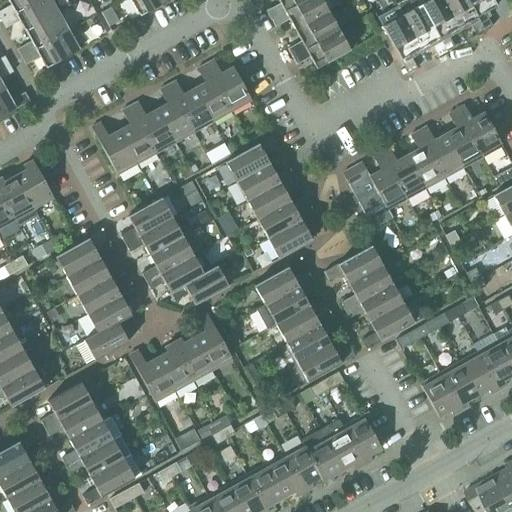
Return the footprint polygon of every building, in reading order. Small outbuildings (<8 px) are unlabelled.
[(0,11),(0,17),(2,20),(38,0),(8,0),(11,5),(0,11)] [(20,20),(26,31),(59,12),(51,0),(38,0),(2,20),(6,28),(20,20)] [(131,0),(140,16),(168,0),(131,0)] [(267,11),(271,19),(304,0),(278,0),(280,3),(267,11)] [(289,19),(295,30),(329,11),(322,0),(304,0),(271,19),(276,27),(289,19)] [(443,0),(428,0),(421,4),(447,51),(455,47),(448,33),(458,27),(443,0)] [(468,0),(443,0),(458,27),(469,21),(477,35),(485,30),(468,0)] [(493,0),(468,0),(485,30),(493,26),(485,12),(497,6),(493,0)] [(421,4),(402,15),(421,48),(431,42),(439,56),(447,51),(421,4)] [(397,6),(377,17),(408,73),(417,68),(410,54),(421,48),(402,15),(397,6)] [(288,48),(292,56),(340,30),(329,11),(295,30),(301,41),(288,48)] [(17,49),(22,57),(69,31),(59,12),(26,31),(31,41),(17,49)] [(340,30),(292,56),(297,65),(310,57),(317,69),(351,50),(340,30)] [(69,31),(22,57),(26,64),(40,57),(46,68),(79,50),(69,31)] [(0,68),(9,64),(5,56),(0,58),(0,68)] [(214,60),(206,64),(232,111),(251,100),(233,67),(221,73),(214,60)] [(0,68),(0,92),(5,90),(0,80),(0,78),(13,71),(9,64),(0,68)] [(205,82),(194,88),(213,122),(232,111),(206,64),(197,69),(205,82)] [(176,81),(168,85),(194,132),(213,122),(194,88),(183,94),(176,81)] [(167,103),(156,109),(175,143),(194,132),(168,85),(160,90),(167,103)] [(5,90),(0,92),(0,117),(30,101),(25,92),(11,100),(5,90)] [(138,102),(130,106),(156,153),(175,143),(156,109),(146,115),(138,102)] [(464,105),(456,110),(483,157),(502,146),(484,112),(472,119),(464,105)] [(130,124),(119,130),(137,164),(156,153),(130,106),(122,111),(130,124)] [(456,128),(445,134),(464,167),(483,157),(456,110),(448,114),(456,128)] [(137,164),(119,130),(108,136),(101,123),(91,128),(117,175),(137,164)] [(427,126),(419,131),(445,178),(464,167),(445,134),(434,140),(427,126)] [(418,149),(408,155),(426,188),(445,178),(419,131),(411,135),(418,149)] [(224,163),(235,182),(269,163),(263,153),(277,145),(272,136),(224,163)] [(389,147),(381,152),(407,199),(426,188),(408,155),(397,161),(389,147)] [(380,170),(370,176),(369,176),(387,210),(388,209),(407,199),(381,152),(373,156),(380,170)] [(26,170),(15,176),(34,209),(54,198),(33,160),(24,165),(26,170)] [(369,176),(370,176),(362,162),(343,173),(373,228),(393,218),(388,209),(387,210),(369,176)] [(235,182),(246,201),(294,175),(289,166),(275,174),(269,163),(235,182)] [(511,166),(495,176),(500,186),(511,179),(511,166)] [(246,201),(257,220),(290,201),(284,190),(298,183),(294,175),(246,201)] [(2,177),(0,178),(0,192),(15,219),(19,226),(38,216),(34,209),(15,176),(5,182),(2,177)] [(511,184),(493,195),(504,215),(511,210),(511,184)] [(485,189),(478,193),(480,197),(487,193),(485,189)] [(0,227),(15,219),(0,192),(0,227)] [(121,235),(125,243),(173,217),(162,197),(128,216),(135,228),(121,235)] [(257,220),(267,239),(315,212),(310,204),(296,212),(290,201),(257,220)] [(440,216),(437,210),(429,215),(432,221),(440,216)] [(209,220),(205,212),(197,216),(202,224),(209,220)] [(315,212),(267,239),(279,258),(312,240),(306,228),(319,221),(315,212)] [(144,244),(150,255),(184,236),(173,217),(125,243),(130,251),(144,244)] [(445,235),(450,245),(459,239),(454,230),(445,235)] [(60,234),(51,240),(56,249),(66,244),(60,234)] [(142,273),(146,281),(194,254),(184,236),(150,255),(155,265),(142,273)] [(55,257),(66,276),(113,250),(109,242),(95,250),(89,238),(55,257)] [(459,239),(450,245),(455,254),(465,249),(459,239)] [(56,249),(51,240),(42,245),(47,254),(56,249)] [(343,273),(349,284),(382,265),(371,245),(324,271),(329,280),(343,273)] [(66,276),(77,295),(110,277),(104,266),(118,258),(113,250),(66,276)] [(201,251),(194,254),(146,281),(151,290),(165,282),(170,292),(205,273),(204,272),(211,269),(201,251)] [(22,255),(13,261),(19,270),(28,265),(22,255)] [(19,270),(13,261),(4,266),(9,275),(19,270)] [(341,302),(346,310),(392,284),(399,280),(389,261),(382,265),(349,284),(355,294),(341,302)] [(205,273),(170,292),(175,301),(189,293),(195,305),(228,286),(217,265),(211,269),(204,272),(205,273)] [(254,285),(265,305),(312,279),(308,271),(294,279),(288,267),(254,285)] [(444,272),(447,278),(455,273),(452,268),(444,272)] [(466,273),(471,282),(480,277),(475,268),(466,273)] [(77,295),(87,314),(134,288),(130,280),(116,287),(110,277),(77,295)] [(480,277),(471,282),(476,292),(486,286),(480,277)] [(267,329),(276,324),(309,306),(303,295),(317,287),(312,279),(265,305),(257,310),(267,329)] [(364,311),(370,321),(403,303),(392,284),(346,310),(350,318),(364,311)] [(87,314),(97,332),(98,333),(131,314),(125,304),(139,296),(134,288),(87,314)] [(511,300),(508,295),(499,300),(505,309),(511,304),(511,300)] [(505,309),(499,300),(490,305),(495,314),(505,309)] [(403,303),(370,321),(376,332),(362,340),(367,349),(414,323),(403,303)] [(462,303),(453,308),(458,317),(468,312),(462,303)] [(276,324),(286,343),(333,317),(329,309),(315,316),(309,306),(276,324)] [(458,317),(453,308),(444,313),(449,322),(458,317)] [(0,337),(13,331),(2,312),(0,313),(0,337)] [(205,331),(194,337),(213,370),(232,359),(206,312),(197,317),(205,331)] [(226,312),(218,317),(223,326),(231,322),(226,312)] [(98,333),(97,332),(84,339),(95,360),(128,342),(122,330),(135,322),(131,314),(98,333)] [(277,348),(288,367),(330,343),(324,333),(338,325),(333,317),(286,343),(277,348)] [(425,324),(415,329),(421,338),(430,333),(425,324)] [(504,328),(493,334),(497,341),(511,368),(511,332),(508,335),(504,328)] [(421,338),(415,329),(396,340),(401,349),(421,338)] [(0,362),(23,350),(13,331),(0,337),(0,362)] [(181,338),(173,343),(194,381),(213,370),(194,337),(183,343),(181,338)] [(511,368),(497,341),(478,352),(499,389),(507,385),(504,380),(511,376),(511,368)] [(167,352),(156,358),(175,391),(194,381),(173,343),(164,347),(167,352)] [(330,343),(288,367),(299,386),(355,355),(350,346),(336,354),(330,343)] [(0,387),(34,368),(23,350),(0,362),(0,387)] [(175,391),(156,358),(146,364),(138,350),(129,355),(155,402),(175,391)] [(478,352),(459,362),(477,395),(488,390),(491,394),(499,389),(478,352)] [(252,362),(244,367),(254,385),(262,381),(252,362)] [(459,362),(440,373),(461,410),(469,406),(467,401),(477,395),(459,362)] [(34,368),(0,387),(0,397),(5,395),(11,407),(45,388),(34,368)] [(339,371),(319,382),(324,392),(344,381),(339,371)] [(461,410),(440,373),(420,384),(439,417),(450,410),(453,415),(461,410)] [(263,381),(255,386),(260,395),(268,391),(263,381)] [(40,420),(45,428),(92,402),(81,382),(48,400),(54,412),(40,420)] [(324,392),(319,382),(309,388),(315,397),(324,392)] [(290,398),(281,403),(286,413),(295,408),(290,398)] [(63,428),(69,439),(102,421),(92,402),(45,428),(49,436),(63,428)] [(286,413),(281,403),(271,409),(277,418),(286,413)] [(152,406),(147,409),(152,418),(156,415),(152,406)] [(262,414),(252,419),(257,429),(267,423),(262,414)] [(225,415),(216,420),(221,430),(230,424),(225,415)] [(363,415),(343,426),(364,464),(372,460),(370,455),(381,449),(363,415)] [(61,457),(66,466),(120,436),(109,417),(102,421),(69,439),(75,450),(61,457)] [(339,419),(320,430),(343,470),(353,464),(356,469),(364,464),(343,426),(339,419)] [(207,425),(212,435),(221,430),(216,420),(207,425)] [(230,424),(221,430),(226,439),(236,434),(230,424)] [(221,430),(212,435),(217,444),(226,439),(221,430)] [(302,440),(303,443),(321,476),(321,477),(326,486),(335,481),(332,476),(343,470),(320,430),(302,440)] [(0,451),(0,477),(30,461),(23,450),(37,443),(32,434),(0,451)] [(184,435),(177,439),(183,450),(190,446),(184,435)] [(84,466),(90,477),(130,455),(120,436),(66,466),(70,474),(84,466)] [(303,443),(284,454),(305,491),(313,487),(311,482),(321,477),(321,476),(303,443)] [(171,444),(164,448),(170,458),(177,454),(171,444)] [(200,460),(195,451),(186,456),(191,466),(200,460)] [(284,454),(265,464),(284,497),(295,491),(297,496),(305,491),(284,454)] [(130,455),(90,477),(96,488),(82,495),(87,504),(141,474),(130,455)] [(0,477),(0,486),(7,498),(54,473),(49,464),(36,472),(30,461),(0,477)] [(507,468),(495,475),(511,506),(511,461),(506,464),(507,468)] [(176,462),(167,467),(172,476),(181,471),(176,462)] [(265,464),(247,475),(267,511),(268,511),(276,508),(273,503),(284,497),(265,464)] [(172,476),(167,467),(158,472),(163,481),(172,476)] [(7,498),(14,511),(26,511),(51,499),(45,488),(58,481),(54,473),(7,498)] [(267,511),(247,475),(227,485),(242,511),(267,511)] [(511,511),(511,506),(495,475),(465,492),(467,496),(475,511),(481,511),(488,509),(489,511),(511,511)] [(139,483),(129,488),(134,497),(144,492),(139,483)] [(242,511),(227,485),(208,496),(216,511),(242,511)] [(134,497),(129,488),(110,499),(115,508),(134,497)] [(188,507),(191,511),(192,511),(216,511),(208,496),(188,507)] [(51,499),(26,511),(73,511),(75,511),(70,502),(56,510),(51,499)]
